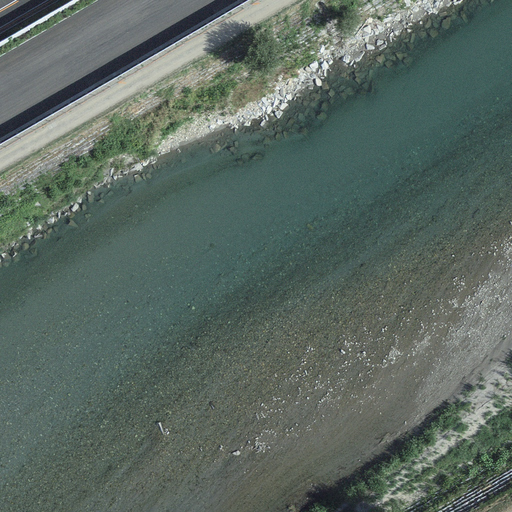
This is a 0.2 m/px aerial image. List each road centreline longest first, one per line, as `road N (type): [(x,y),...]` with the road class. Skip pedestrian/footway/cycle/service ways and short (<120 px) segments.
road 1 (track): [(233,0),(0,135)]
road 2 (motorway): [(0,90),(158,0)]
